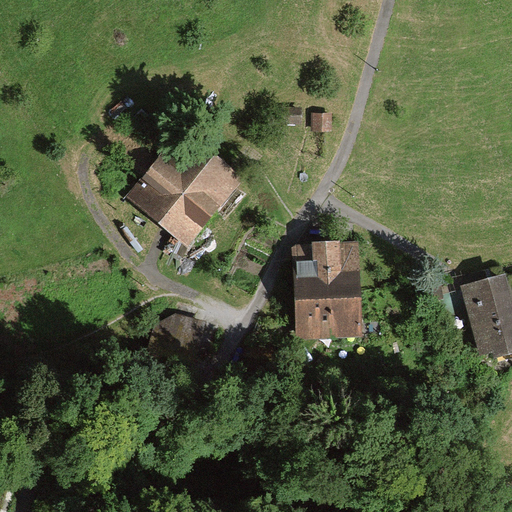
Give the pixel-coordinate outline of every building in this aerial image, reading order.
[(304,118),(303,104),(281,105),(282,119),(304,118)] [(312,128),(331,128),(332,109),(312,108),(312,128)] [(188,239),(242,171),(181,121),(126,190),(188,239)] [(356,287),(354,245),(297,248),(299,290),(356,287)] [(511,341),(511,311),(503,277),(466,287),(483,350),(511,341)] [(358,329),(356,287),(299,290),(301,332),(358,329)] [(137,343),(194,358),(206,316),(176,309),(143,326),(137,343)]
